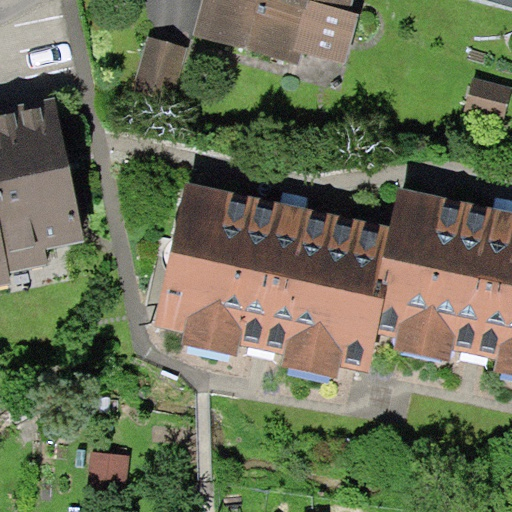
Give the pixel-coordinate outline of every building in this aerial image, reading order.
[(202,0),(193,35),(301,65),(303,53),(346,63),(360,14),(351,11),(353,0),(202,0)] [(187,48),(149,36),(131,92),(169,104),(187,48)] [(511,85),(474,75),(465,109),(505,120),(511,93),(511,85)] [(0,284),(13,282),(9,271),(48,263),(46,249),(85,241),(55,96),(0,107),(0,284)] [(377,277),(389,226),(184,181),(153,323),(183,331),(181,341),(238,355),(240,344),(281,353),(279,364),(338,377),(340,367),(367,372),(375,331),(387,279),(377,277)] [(511,211),(397,186),(389,226),(377,277),(387,279),(375,331),(396,336),(393,347),(450,360),(453,349),(493,358),(491,368),(511,372),(511,211)] [(131,455),(92,451),(88,488),(127,492),(131,455)]
